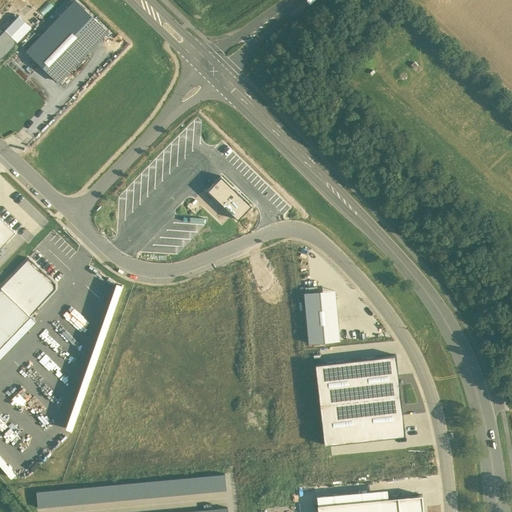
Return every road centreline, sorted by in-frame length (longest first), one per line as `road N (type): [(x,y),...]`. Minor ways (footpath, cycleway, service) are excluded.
road 1 (unclassified): [(74,215),(120,259),(163,271),(280,229),(318,237),(412,348),(434,404),(451,511)]
road 2 (secondary): [(496,502),(479,401),(447,324),(405,265),(326,184)]
road 3 (track): [(511,196),(388,81),(359,0)]
road 4 (secondary): [(326,184),(224,72)]
road 5 (secondary): [(214,82),(326,184)]
road 6 (unclassified): [(167,117),(74,215)]
